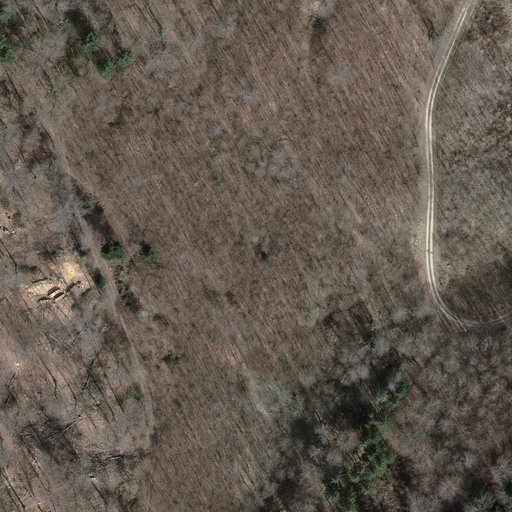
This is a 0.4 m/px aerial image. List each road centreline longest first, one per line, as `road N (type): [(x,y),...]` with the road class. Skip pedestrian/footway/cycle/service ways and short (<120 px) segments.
road 1 (track): [(0,48),(63,167),(148,403),(145,511)]
road 2 (track): [(511,307),(486,321),(452,316),(436,294),(429,103),(468,0)]
road 3 (track): [(178,0),(35,113)]
